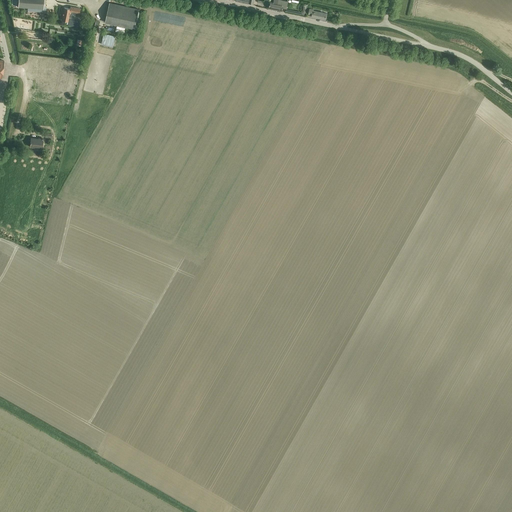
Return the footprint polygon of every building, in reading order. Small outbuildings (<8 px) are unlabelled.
[(18,0),(18,7),(43,9),(44,0),(18,0)] [(286,9),(287,4),(288,2),(280,0),(273,0),(273,3),(270,2),(269,8),(282,11),(283,8),(286,9)] [(109,3),(105,23),(135,29),(139,9),(109,3)] [(71,11),(79,13),(80,9),(70,7),(70,9),(64,7),(62,20),(68,21),(69,13),(71,14),(71,11)] [(312,17),(325,20),(327,13),(313,10),(314,9),(310,9),(308,14),(312,15),(312,17)] [(116,36),(104,34),(102,44),(113,47),(116,36)] [(41,80),(42,76),(66,79),(67,70),(39,67),(38,79),(41,80)] [(31,138),(30,147),(35,147),(35,146),(42,146),(43,138),(39,138),(39,139),(31,138)]
